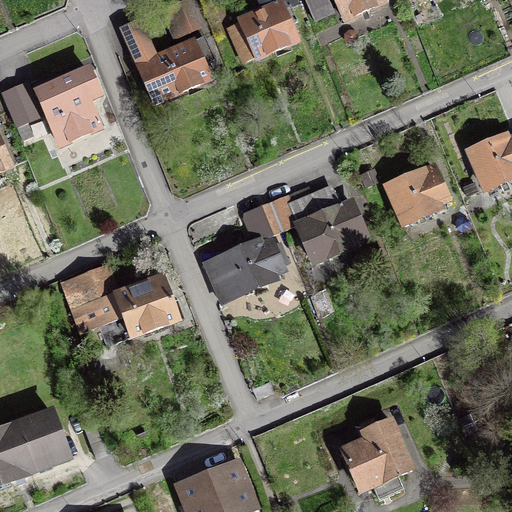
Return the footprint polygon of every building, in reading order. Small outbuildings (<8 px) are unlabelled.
[(230,29),(245,63),(257,57),(258,59),(297,42),(290,26),(297,22),(291,8),(296,6),(293,0),(259,0),(265,12),(230,29)] [(304,0),(315,22),(334,14),(327,0),(304,0)] [(335,0),(345,21),(384,4),(382,0),(335,0)] [(164,13),(175,39),(199,28),(188,2),(164,13)] [(204,39),(156,60),(139,23),(122,30),(155,105),(210,80),(203,66),(214,61),(204,39)] [(37,94),(60,146),(99,129),(87,102),(99,97),(88,72),(37,94)] [(5,99),(23,142),(33,138),(26,125),(42,118),(29,89),(5,99)] [(470,154),(486,191),(511,179),(511,143),(508,145),(505,139),(470,154)] [(0,172),(10,168),(0,144),(0,172)] [(388,189),(404,226),(439,211),(436,204),(447,199),(434,169),(388,189)] [(362,177),(366,186),(377,182),(373,172),(362,177)] [(297,223),(299,226),(314,264),(356,246),(353,239),(364,234),(351,204),(343,208),(342,206),(339,207),(334,193),(326,190),(290,204),(297,223)] [(297,223),(290,204),(288,199),(273,205),(285,232),(299,226),(297,223)] [(245,216),(252,236),(262,232),(265,240),(280,234),(270,206),(245,216)] [(224,225),(235,249),(251,242),(241,219),(224,225)] [(205,267),(221,304),(274,281),(271,274),(289,265),(280,244),(261,250),(258,244),(205,267)] [(63,285),(78,326),(87,322),(90,331),(109,324),(116,345),(178,322),(163,279),(118,296),(108,268),(63,285)] [(511,369),(498,375),(503,389),(511,385),(511,369)] [(480,376),(490,400),(503,395),(493,371),(480,376)] [(257,401),(274,393),(270,382),(253,390),(257,401)] [(0,434),(0,486),(69,460),(52,414),(0,434)] [(463,422),(468,433),(484,426),(479,415),(463,422)] [(343,452),(361,494),(374,488),(379,501),(404,490),(398,477),(412,471),(391,423),(377,429),(373,421),(363,426),(366,433),(363,435),(366,442),(343,452)] [(85,432),(96,459),(111,454),(100,426),(85,432)] [(177,487),(187,511),(253,511),(257,511),(238,463),(177,487)]
